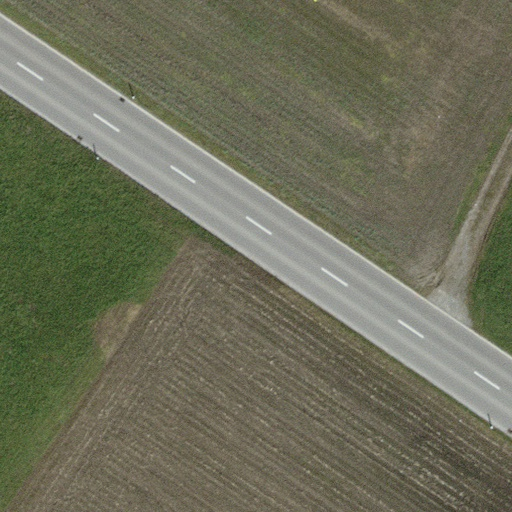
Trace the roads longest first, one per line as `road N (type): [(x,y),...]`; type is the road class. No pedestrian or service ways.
road 1 (tertiary): [(0,53),(511,397)]
road 2 (track): [(422,336),(511,139)]
